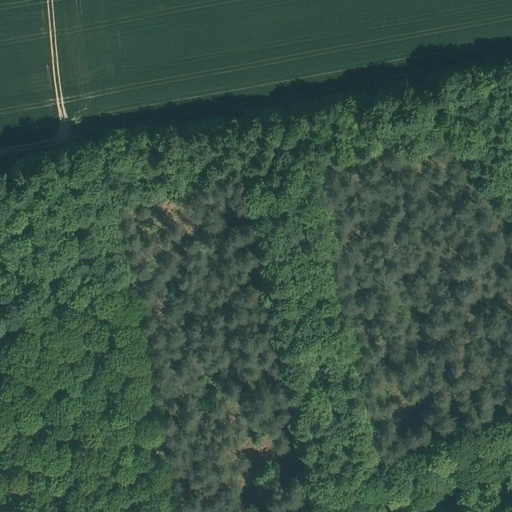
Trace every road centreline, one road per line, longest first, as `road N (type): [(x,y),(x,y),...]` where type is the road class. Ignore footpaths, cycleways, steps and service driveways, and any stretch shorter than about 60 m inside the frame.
road 1 (track): [(511,57),(0,153)]
road 2 (track): [(511,401),(256,511)]
